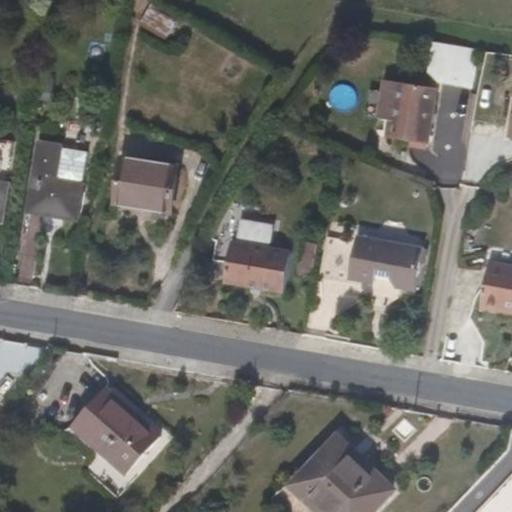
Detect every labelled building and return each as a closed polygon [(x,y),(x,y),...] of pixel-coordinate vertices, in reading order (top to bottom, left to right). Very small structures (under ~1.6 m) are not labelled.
[(456,54),(443,53),(441,79),(453,80),(456,54)] [(456,54),(453,80),(452,84),(483,89),(487,59),(456,54)] [(445,100),(405,93),(397,130),(389,129),(386,147),(435,155),(445,100)] [(0,227),(6,228),(22,149),(2,146),(3,135),(0,134),(0,227)] [(82,224),(93,158),(69,154),(69,152),(45,148),(33,216),(82,224)] [(169,218),(177,175),(125,166),(117,209),(169,218)] [(386,255),(388,246),(365,243),(357,289),(383,293),(384,284),(400,285),(399,290),(402,291),(402,296),(424,299),(432,253),(406,249),(405,258),(386,255)] [(406,249),(388,246),(386,255),(405,258),(406,249)] [(235,290),(293,299),(299,259),(241,250),(235,290)] [(511,272),(498,269),(490,313),(511,316),(511,272)] [(384,284),(383,293),(402,296),(402,291),(399,290),(400,285),(384,284)] [(169,440),(112,395),(81,433),(138,478),(169,440)] [(376,466),(381,461),(356,437),(309,485),(334,509),(376,466)] [(334,509),(330,511),(388,511),(405,495),(376,466),(334,509)] [(305,489),(328,511),(330,511),(334,509),(309,485),(305,489)]
